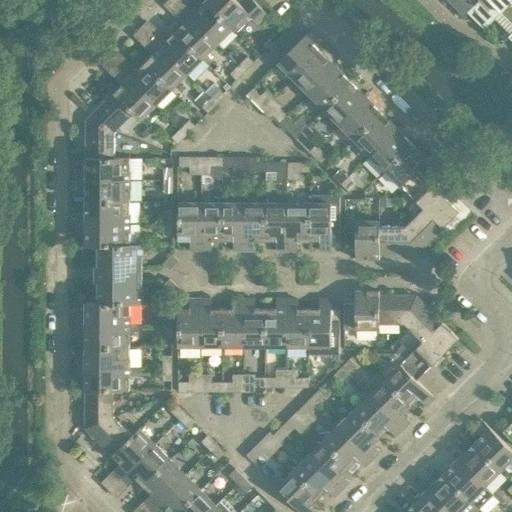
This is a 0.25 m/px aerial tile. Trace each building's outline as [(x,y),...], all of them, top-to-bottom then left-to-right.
[(207,0),(206,1),(236,32),(251,18),(258,24),(268,14),(253,0),(241,0),(239,3),(236,0),(207,0)] [(468,12),(479,0),(447,0),(463,16),(468,12)] [(511,23),(511,0),(479,0),(468,12),(484,29),(501,12),(511,23)] [(191,2),(184,10),(217,43),(232,29),(236,33),(236,32),(206,1),(198,9),(191,2)] [(202,59),(217,43),(184,10),(176,17),(183,24),(175,32),(202,59)] [(278,62),(294,78),(321,51),(313,44),(320,37),(312,29),(278,62)] [(187,74),(202,59),(175,32),(168,39),(161,33),(153,40),(187,74)] [(152,55),(145,62),(171,89),(187,74),(153,40),(146,48),(152,55)] [(294,78),(309,94),(336,67),(321,51),(294,78)] [(245,71),(254,62),(248,56),(239,65),(245,71)] [(156,104),(171,89),(145,62),(137,70),(130,63),(123,71),(156,104)] [(236,80),(245,71),(239,65),(230,74),(236,80)] [(309,94),(324,109),(351,82),(336,67),(309,94)] [(140,120),(156,104),(123,71),(115,78),(122,85),(114,93),(134,113),(133,113),(140,120)] [(324,109),(340,124),(366,97),(351,82),(324,109)] [(261,96),(253,88),(246,95),(254,103),(261,96)] [(211,98),(217,104),(226,96),(220,89),(211,98)] [(115,131),(133,113),(134,113),(114,93),(87,120),(115,131)] [(340,124),(355,139),(382,113),(366,97),(340,124)] [(217,104),(211,98),(202,107),(208,113),(217,104)] [(280,123),(287,116),(279,108),(272,115),(280,123)] [(355,139),(370,155),(397,128),(382,113),(355,139)] [(295,124),(287,116),(280,123),(288,131),(295,124)] [(115,158),(115,157),(115,131),(87,120),(87,158),(115,158)] [(187,135),(195,127),(195,126),(189,120),(180,129),(187,135)] [(370,155),(385,170),(412,143),(397,128),(370,155)] [(187,135),(180,129),(171,137),(178,144),(187,135)] [(310,153),(317,146),(310,138),(303,145),(310,153)] [(385,170),(406,191),(423,175),(418,170),(435,153),(426,144),(420,151),(412,143),(385,170)] [(310,153),(316,158),(318,161),(325,154),(317,146),(310,153)] [(130,180),(130,158),(130,157),(115,157),(115,158),(87,158),(87,169),(77,169),(77,180),(130,180)] [(191,157),(179,157),(179,167),(191,167),(191,157)] [(223,167),(223,157),(212,157),(212,167),(223,167)] [(234,167),(234,157),(223,157),(223,167),(234,167)] [(266,172),(266,162),(255,162),(255,172),(266,172)] [(277,172),(277,162),(266,162),(266,172),(277,172)] [(298,172),(309,172),(309,162),(298,162),(298,172)] [(164,167),(164,180),(172,180),(172,167),(164,167)] [(341,184),(348,177),(340,169),(333,176),(341,184)] [(406,191),(416,201),(423,208),(424,208),(442,228),(459,211),(423,175),(406,191)] [(341,184),(346,189),(349,192),(356,185),(348,177),(341,184)] [(130,180),(77,180),(77,190),(87,191),(87,201),(130,202),(130,180)] [(173,180),(172,180),(164,180),(164,192),(173,192),(173,180)] [(340,250),(340,216),(340,194),(309,194),(309,203),(309,241),(320,241),(320,250),(340,250)] [(77,212),(77,223),(130,223),(130,202),(87,201),(87,212),(77,212)] [(201,250),(201,203),(178,203),(178,240),(190,240),(190,250),(201,250)] [(222,203),(201,203),(201,250),(212,250),(212,240),(222,241),(222,203)] [(222,203),(222,241),(233,241),(233,250),(244,250),(244,203),(222,203)] [(266,203),(244,203),(244,250),(255,250),(255,241),(266,241),(266,203)] [(287,203),(266,203),(266,241),(276,241),(276,250),(287,250),(287,203)] [(309,203),(287,203),(287,250),(298,250),(298,241),(309,241),(309,203)] [(424,208),(423,208),(405,226),(416,254),(442,228),(424,208)] [(163,223),(172,223),(172,211),(163,211),(163,223)] [(356,259),(378,259),(379,221),(356,221),(356,259)] [(379,254),(416,254),(405,226),(380,226),(380,221),(379,221),(378,259),(379,259),(379,254)] [(99,246),(142,245),(142,244),(130,244),(130,223),(77,223),(77,234),(86,234),(86,246),(99,246)] [(172,236),(172,223),(163,223),(163,236),(172,236)] [(119,268),(142,268),(142,245),(99,246),(99,266),(96,266),(96,278),(96,280),(119,280),(119,278),(119,268)] [(163,264),(170,270),(179,261),(172,254),(163,264)] [(96,282),(99,282),(99,302),(99,303),(130,303),(142,303),(143,280),(143,278),(142,268),(119,268),(119,278),(119,280),(96,280),(96,282)] [(163,285),(172,294),(178,288),(170,279),(163,285)] [(356,328),(378,328),(378,291),(356,291),(356,328)] [(379,324),(405,324),(416,296),(379,296),(379,291),(378,291),(378,328),(379,328),(379,324)] [(405,324),(422,341),(423,342),(443,322),(416,296),(405,324)] [(200,346),(201,298),(190,298),(190,308),(178,308),(178,346),(200,346)] [(200,346),(222,346),(222,308),(211,308),(211,298),(201,298),(200,346)] [(222,308),(222,346),(244,346),(244,299),(233,299),(233,308),(222,308)] [(254,299),(244,299),(244,346),(265,346),(265,308),(254,308),(254,299)] [(276,308),(265,308),(265,346),(287,346),(287,299),(276,299),(276,308)] [(298,299),(287,299),(287,346),(308,346),(308,308),(298,308),(298,299)] [(340,308),(331,308),(331,299),(319,299),(319,308),(308,308),(308,346),(309,346),(309,354),(340,354),(339,334),(340,308)] [(130,303),(99,303),(99,302),(86,302),(86,314),(77,314),(77,325),(130,325),(130,303)] [(163,325),(172,325),(172,312),(163,312),(163,325)] [(416,349),(406,358),(422,375),(459,339),(443,322),(423,342),(422,341),(415,348),(416,349)] [(86,336),(86,346),(129,346),(130,325),(77,325),(77,335),(86,336)] [(172,325),(163,325),(163,337),(172,337),(172,325)] [(77,357),(77,368),(129,368),(129,346),(86,346),(86,357),(77,357)] [(163,368),(172,368),(172,355),(163,355),(163,368)] [(434,397),(419,382),(417,380),(422,375),(406,358),(385,379),(411,406),(419,398),(426,405),(434,397)] [(341,367),(349,374),(356,366),(349,359),(341,367)] [(349,374),(341,367),(334,375),(341,382),(349,374)] [(114,390),(129,390),(129,368),(77,368),(77,379),(86,379),(86,390),(114,390)] [(163,380),(172,380),(172,368),(163,368),(163,380)] [(265,387),(265,377),(254,377),(254,387),(265,387)] [(276,377),(265,377),(265,387),(276,387),(276,377)] [(309,377),(297,377),(297,387),(308,387),(309,377)] [(403,414),(411,406),(385,379),(369,395),(403,428),(410,421),(403,414)] [(179,392),(190,392),(190,382),(179,382),(179,392)] [(222,392),(222,382),(211,382),(211,392),(222,392)] [(233,382),(222,382),(222,392),(233,392),(233,382)] [(311,397),(318,404),(326,396),(319,389),(311,397)] [(86,428),(114,416),(114,390),(86,390),(86,428)] [(395,436),(403,428),(369,395),(354,410),(380,437),(388,429),(395,436)] [(311,397),(303,405),(310,412),(318,404),(311,397)] [(179,420),(186,413),(177,404),(171,411),(179,420)] [(373,444),(380,437),(354,410),(339,425),(372,459),(380,451),(373,444)] [(195,422),(186,413),(179,420),(188,428),(195,422)] [(113,455),(133,436),(132,435),(114,416),(86,428),(113,455)] [(280,428),(287,435),(295,427),(288,420),(280,428)] [(511,458),(511,450),(498,436),(483,421),(474,429),(481,436),(473,443),(500,470),(511,458)] [(511,421),(502,432),(511,441),(511,421)] [(364,466),(372,459),(339,425),(323,440),(350,467),(358,459),(364,466)] [(122,477),(155,444),(139,428),(132,435),(133,436),(113,455),(121,463),(114,470),(122,477)] [(279,443),(287,435),(280,428),(272,436),(279,443)] [(210,450),(216,444),(207,435),(201,441),(210,450)] [(342,475),(350,467),(323,440),(308,455),(341,489),(349,482),(342,475)] [(500,470),(473,443),(458,458),(485,485),(500,470)] [(170,459),(155,444),(122,477),(129,485),(136,478),(144,486),(170,459)] [(225,453),(216,444),(210,450),(219,459),(225,453)] [(246,455),(253,462),(261,454),(254,447),(246,455)] [(334,497),(341,489),(308,455),(293,471),(319,497),(327,490),(334,497)] [(485,485),(458,458),(443,474),(470,501),(485,485)] [(185,475),(170,459),(144,486),(151,494),(144,500),(152,508),(185,475)] [(244,478),(235,469),(229,475),(237,484),(244,478)] [(312,505),(319,497),(293,471),(277,487),(301,511),(318,511),(312,505)] [(458,511),(470,501),(443,474),(427,489),(450,511),(458,511)] [(178,511),(201,490),(185,475),(152,508),(155,511),(163,511),(166,509),(169,511),(178,511)] [(246,493),(253,486),(244,478),(237,484),(246,493)] [(450,511),(427,489),(412,504),(420,511),(450,511)] [(208,511),(216,505),(201,490),(178,511),(208,511)] [(230,511),(220,501),(216,505),(208,511),(230,511)]
